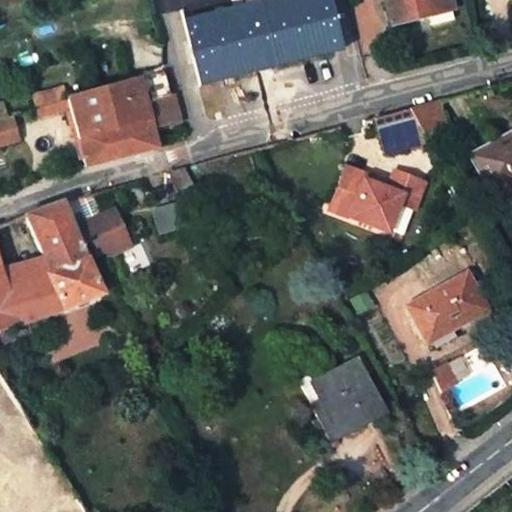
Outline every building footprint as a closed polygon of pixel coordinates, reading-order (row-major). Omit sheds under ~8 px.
[(199,87),(339,50),(326,0),(266,0),(181,22),(199,87)] [(381,0),(388,26),(427,16),(430,25),(450,20),(447,11),(450,10),(447,0),(381,0)] [(167,95),(160,73),(66,100),(34,108),(37,117),(69,109),(84,166),(155,147),(154,145),(151,129),(179,122),(171,93),(167,95)] [(30,96),(34,108),(66,100),(62,87),(30,96)] [(423,136),(444,131),(435,104),(409,111),(423,136)] [(372,120),(381,152),(425,142),(423,136),(409,111),(372,120)] [(0,142),(8,140),(3,117),(0,117),(0,142)] [(511,133),(470,157),(497,207),(511,198),(511,133)] [(375,180),(344,168),(331,202),(351,210),(348,218),(386,233),(397,204),(413,211),(424,183),(394,172),(386,191),(373,185),(375,180)] [(81,260),(93,256),(104,252),(106,257),(128,247),(112,213),(91,223),(90,220),(81,224),(70,200),(61,202),(23,217),(42,260),(47,272),(81,260)] [(351,210),(331,202),(328,210),(348,218),(351,210)] [(0,331),(98,295),(81,260),(47,272),(42,260),(0,271),(0,270),(0,331)] [(483,310),(463,274),(450,281),(451,285),(420,302),(418,299),(406,307),(423,339),(450,324),(452,328),(483,310)] [(456,336),(452,328),(450,324),(423,339),(430,351),(456,336)] [(380,413),(354,363),(311,385),(318,401),(311,406),(328,440),(380,413)] [(436,394),(453,385),(441,363),(424,372),(436,394)] [(48,511),(0,475),(0,511),(48,511)]
